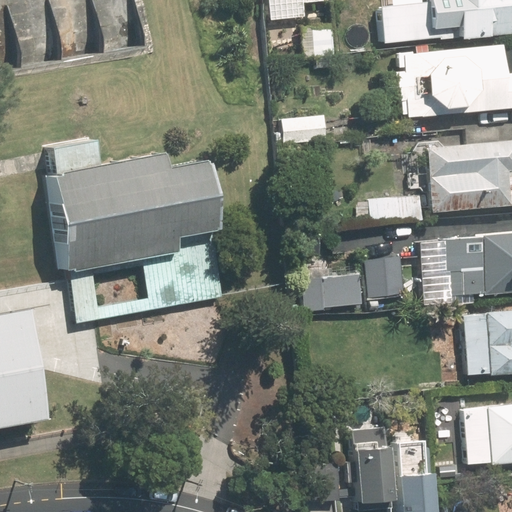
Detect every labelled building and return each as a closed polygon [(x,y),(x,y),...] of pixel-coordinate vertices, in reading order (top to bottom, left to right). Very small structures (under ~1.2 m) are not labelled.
[(375,2),(377,41),(511,32),(511,0),(388,0),(388,1),(375,2)] [(333,66),(328,20),(300,22),(303,56),(315,55),(316,67),(333,66)] [(396,52),(400,112),(511,105),(511,69),(501,70),(499,46),(396,52)] [(320,113),(279,116),(281,141),(322,139),(320,113)] [(511,135),(424,142),(429,207),(511,201),(511,135)] [(204,160),(162,167),(160,153),(94,164),(90,140),(42,148),(69,321),(217,297),(207,230),(215,229),(204,160)] [(417,214),(415,192),(357,196),(359,218),(417,214)] [(511,230),(425,236),(429,295),(511,289),(511,230)] [(397,254),(362,256),(364,295),(400,292),(397,254)] [(299,267),(303,312),(323,310),(323,306),(361,303),(358,262),(299,267)] [(511,308),(460,312),(464,373),(511,369),(511,308)] [(0,316),(0,429),(51,420),(32,310),(0,316)] [(440,354),(400,352),(398,383),(439,385),(440,354)] [(442,388),(422,391),(431,445),(451,442),(442,388)] [(511,401),(460,405),(464,462),(511,458),(511,401)] [(385,424),(344,427),(347,462),(354,462),(356,497),(391,494),(385,424)] [(335,457),(314,457),(314,499),(335,500),(335,457)] [(431,511),(426,468),(394,472),(398,511),(431,511)]
